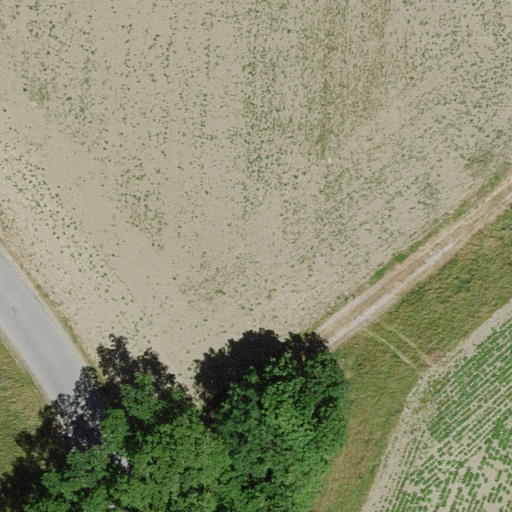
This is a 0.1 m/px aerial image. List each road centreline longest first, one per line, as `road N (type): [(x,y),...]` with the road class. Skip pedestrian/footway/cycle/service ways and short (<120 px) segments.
road 1 (track): [(153,511),(244,411),(511,181)]
road 2 (tertiary): [(124,511),(102,447),(57,362),(0,288)]
